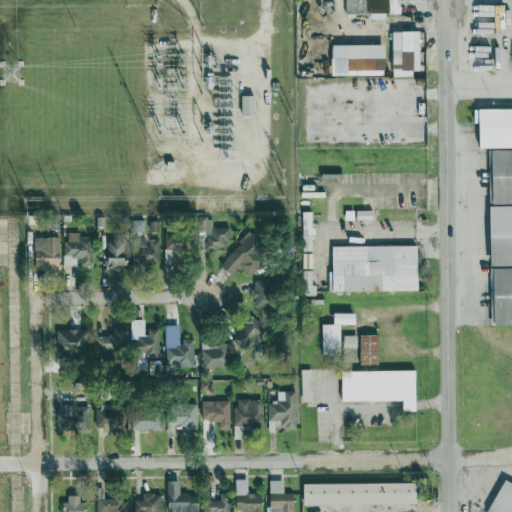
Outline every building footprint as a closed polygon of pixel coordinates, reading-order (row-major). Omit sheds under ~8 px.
[(342,0),(343,14),(376,13),(376,14),(397,13),(396,0),(342,0)] [(327,43),(327,74),(380,75),(381,45),(327,43)] [(237,114),(250,114),(250,95),(238,95),(237,114)] [(485,266),(511,266),(511,108),(470,108),(470,123),(474,123),(474,148),(485,148),(485,266)] [(353,220),(370,219),(370,210),(352,210),(353,220)] [(299,211),(300,251),(310,251),(310,211),(299,211)] [(225,227),(210,228),(210,217),(195,217),(195,232),(202,232),(202,249),(226,248),(225,227)] [(142,231),(141,220),(130,220),(131,232),(142,231)] [(189,230),(163,229),(161,264),(173,264),(174,251),(188,252),(189,230)] [(237,266),(245,275),(261,261),(254,254),(262,246),(249,232),(216,263),(227,275),(237,266)] [(89,237),(78,237),(78,233),(62,233),(63,266),(77,266),(77,267),(89,266),(89,237)] [(56,237),(32,237),(32,271),(57,270),(56,237)] [(290,237),(282,237),(283,258),(291,258),(290,237)] [(157,239),(145,239),(145,240),(130,240),(131,265),(157,264),(157,239)] [(121,266),(121,241),(103,242),(104,266),(121,266)] [(326,246),(327,292),(414,290),(413,245),(326,246)] [(511,267),(487,267),(488,325),(511,324),(511,267)] [(250,305),(268,306),(268,281),(251,280),(250,305)] [(351,324),(351,313),(329,312),(329,324),(318,323),(318,354),(337,354),(337,324),(351,324)] [(231,342),(241,347),(246,339),(253,343),(263,324),(245,315),(231,342)] [(129,320),(130,369),(144,369),(144,358),(157,358),(157,329),(144,329),(143,320),(129,320)] [(162,325),(163,369),(192,368),(191,338),(177,339),(177,325),(162,325)] [(93,336),(93,351),(125,350),(125,329),(111,330),(111,336),(93,336)] [(54,330),(54,354),(82,354),(82,331),(54,330)] [(356,365),(375,364),(375,334),(356,335),(356,365)] [(353,335),(340,335),(340,346),(353,347),(353,335)] [(200,368),(225,367),(224,341),(199,342),(200,368)] [(309,369),(298,369),(299,401),(310,401),(309,369)] [(411,370),(337,371),(337,401),(398,400),(398,411),(412,410),(411,370)] [(265,402),(266,421),(279,420),(279,429),(293,429),(292,391),(275,391),(275,402),(265,402)] [(259,399),(232,399),(232,427),(260,427),(259,399)] [(226,401),(199,401),(199,421),(216,421),(216,430),(226,429),(226,401)] [(194,427),(195,404),(166,403),(166,426),(194,427)] [(86,432),(86,406),(61,405),(61,420),(54,420),(54,431),(86,432)] [(129,429),(158,430),(158,409),(129,408),(129,429)] [(101,430),(119,430),(119,409),(92,410),(93,428),(101,427),(101,430)] [(233,511),(250,511),(259,511),(259,494),(244,494),(244,479),(232,479),(233,511)] [(511,511),(511,485),(500,479),(483,511),(511,511)] [(164,510),(170,510),(170,511),(193,511),(193,494),(176,494),(176,480),(164,481),(164,510)] [(299,484),(299,505),(412,503),(412,482),(299,484)] [(225,511),(225,493),(217,493),(217,500),(200,501),(200,511),(225,511)] [(158,511),(159,495),(139,494),(139,501),(132,500),(131,511),(158,511)] [(94,499),(93,511),(124,511),(125,500),(94,499)]
